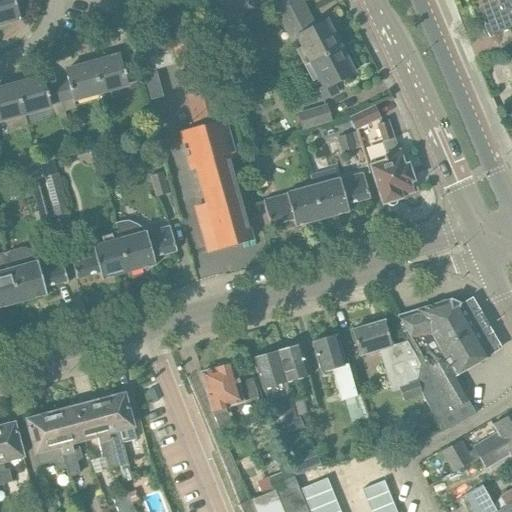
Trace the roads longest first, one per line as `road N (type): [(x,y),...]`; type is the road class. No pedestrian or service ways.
road 1 (tertiary): [(484,241),(151,330)]
road 2 (secondary): [(369,0),(484,241)]
road 3 (secondary): [(511,216),(419,0)]
road 4 (residential): [(151,330),(221,511)]
road 5 (tertiary): [(151,330),(0,367)]
